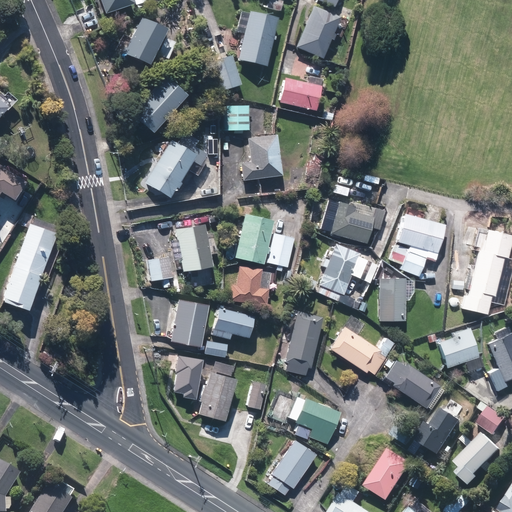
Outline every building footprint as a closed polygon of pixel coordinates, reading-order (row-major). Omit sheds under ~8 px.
[(101,0),(105,12),(135,0),(134,0),(101,0)] [(268,0),(267,7),(281,10),(283,0),(268,0)] [(296,45),(323,57),(331,37),(334,38),(336,32),(334,31),(341,15),(313,4),(296,45)] [(238,57),(267,64),(278,16),(250,9),(238,57)] [(124,50),(150,62),(167,27),(141,15),(124,50)] [(159,54),(169,58),(175,40),(165,36),(159,54)] [(210,60),(220,90),(241,83),(232,53),(210,60)] [(283,72),(293,74),(296,61),(286,59),(283,72)] [(132,111),(154,129),(166,116),(167,117),(171,112),(170,111),(187,91),(165,72),(132,111)] [(280,101),(316,109),(321,84),(285,76),(280,101)] [(222,104),(223,129),(249,128),(249,104),(222,104)] [(241,161),(243,179),(282,173),(277,132),(247,136),(250,160),(241,161)] [(145,180),(170,196),(176,185),(178,186),(182,181),(180,180),(197,152),(171,138),(145,180)] [(303,174),(317,177),(322,155),(314,153),(312,161),(306,159),(303,174)] [(49,189),(42,186),(39,191),(47,195),(49,189)] [(330,232),(366,242),(371,226),(379,228),(385,209),(375,206),(373,215),(353,210),(354,204),(339,200),(330,232)] [(235,256),(263,262),(274,218),(245,212),(235,256)] [(400,268),(419,275),(427,257),(429,249),(437,251),(445,223),(406,212),(398,240),(409,243),(407,251),(400,268)] [(175,227),(182,269),(213,264),(205,221),(175,227)] [(3,299),(29,307),(56,231),(30,222),(3,299)] [(472,274),(497,281),(504,256),(508,257),(511,238),(511,233),(488,228),(482,249),(479,248),(472,274)] [(266,262),(287,266),(294,236),(273,231),(266,262)] [(326,265),(319,283),(343,293),(360,251),(335,242),(329,259),(326,257),(323,264),(326,265)] [(147,259),(151,279),(172,275),(168,255),(147,259)] [(229,299),(267,303),(268,287),(260,286),(262,267),(239,264),(236,283),(231,282),(229,299)] [(452,291),(467,292),(468,267),(454,266),(452,291)] [(378,319),(405,319),(406,277),(379,276),(378,319)] [(171,339),(201,344),(208,302),(178,297),(171,339)] [(253,314),(218,306),(212,334),(229,338),(231,332),(248,336),(253,314)] [(286,370),(305,374),(307,366),(310,367),(323,315),(297,309),(284,360),(288,361),(286,370)] [(367,369),(374,373),(397,340),(387,333),(378,347),(343,325),(329,346),(366,371),(367,369)] [(439,339),(447,366),(478,356),(469,326),(453,331),(454,335),(439,339)] [(511,330),(487,341),(504,380),(511,376),(511,330)] [(427,335),(429,341),(436,339),(434,333),(427,335)] [(226,343),(205,340),(203,353),(224,356),(226,343)] [(181,392),(181,396),(194,398),(200,358),(177,355),(172,391),(181,392)] [(389,367),(394,360),(388,357),(384,363),(389,367)] [(403,363),(396,358),(384,375),(393,380),(390,384),(426,407),(441,385),(405,361),(403,363)] [(480,358),(463,363),(466,374),(484,368),(480,358)] [(197,412),(225,419),(237,377),(210,369),(205,384),(203,383),(199,399),(201,400),(197,412)] [(504,384),(498,369),(489,373),(495,388),(504,384)] [(246,405),(259,408),(266,383),(253,380),(246,405)] [(308,434),(327,442),(341,410),(305,396),(295,420),(311,427),(308,434)] [(480,422),(496,433),(508,417),(492,406),(480,422)] [(418,438),(442,454),(464,419),(445,407),(434,423),(429,420),(418,438)] [(243,438),(252,440),(253,432),(245,430),(243,438)] [(460,472),(472,484),(481,476),(478,473),(503,448),(487,433),(459,461),(465,467),(460,472)] [(294,437),(271,472),(293,487),(316,452),(294,437)] [(368,485),(390,500),(415,461),(393,447),(368,485)] [(0,511),(5,511),(4,497),(20,472),(0,459),(0,511)] [(480,485),(486,489),(491,483),(484,478),(480,485)] [(29,511),(61,511),(71,498),(47,484),(29,511)] [(511,511),(511,491),(501,508),(507,511),(511,511)] [(331,511),(375,511),(345,492),(331,511)] [(447,510),(449,511),(461,511),(472,500),(460,492),(447,510)]
